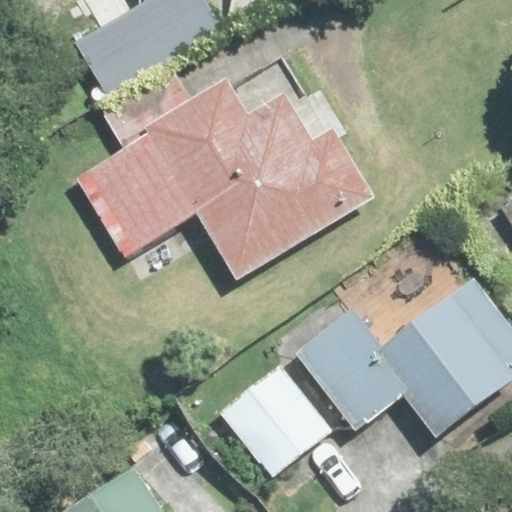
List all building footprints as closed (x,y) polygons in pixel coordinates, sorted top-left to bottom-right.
[(139,0),(144,11),(94,35),(121,91),(226,41),(206,0),(139,0)] [(129,148),(78,174),(129,265),(204,223),(240,287),(392,204),(352,133),(323,148),(300,104),(256,120),(240,87),(198,105),(180,74),(108,113),(129,148)] [(347,308),(294,356),(363,432),(400,398),(450,452),(511,395),(511,323),(471,278),(388,353),(347,308)] [(273,361),(215,407),(274,481),(332,435),(273,361)] [(163,511),(140,476),(84,511),(163,511)]
